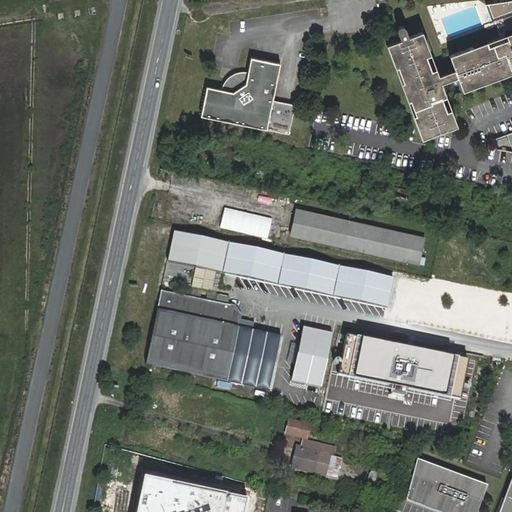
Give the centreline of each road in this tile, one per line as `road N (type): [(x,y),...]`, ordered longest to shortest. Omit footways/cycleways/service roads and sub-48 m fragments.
road 1 (secondary): [(173,0),(63,511)]
road 2 (unclassified): [(243,295),(511,352)]
